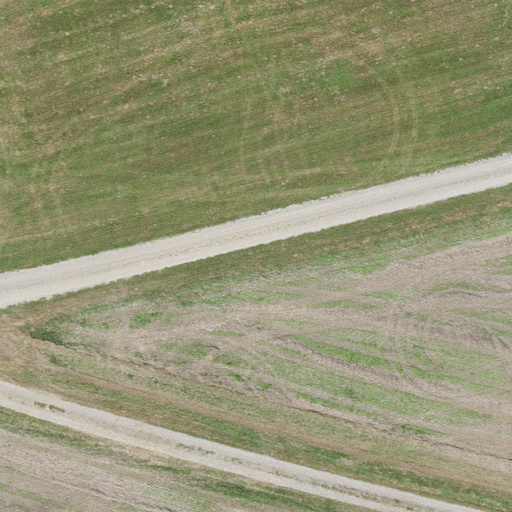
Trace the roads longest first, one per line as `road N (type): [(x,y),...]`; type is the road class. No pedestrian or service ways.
road 1 (track): [(511,172),(0,297)]
road 2 (track): [(432,511),(0,393)]
